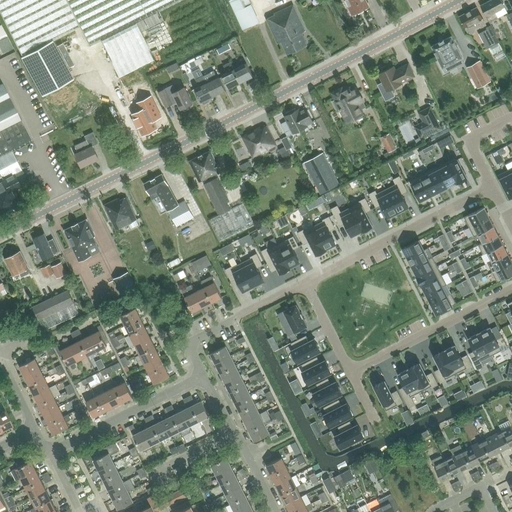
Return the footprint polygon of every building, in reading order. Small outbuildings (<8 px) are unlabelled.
[(0,0),(0,11),(22,56),(51,41),(79,26),(65,0),(0,0)] [(65,0),(79,26),(88,45),(100,40),(118,76),(153,59),(139,31),(162,20),(158,11),(179,0),(65,0)] [(249,0),(229,0),(234,12),(251,4),(249,0)] [(344,0),(352,15),(368,7),(364,0),(344,0)] [(504,7),(500,0),(491,0),(480,6),(483,10),(489,23),(498,18),(495,13),(504,7)] [(260,22),(251,4),(234,12),(242,30),(257,23),(260,22)] [(274,15),(266,19),(277,44),(281,42),(286,54),(307,45),(301,33),(305,31),(293,5),(274,14),(274,15)] [(481,27),(485,25),(476,8),(460,16),(468,32),(469,31),(469,33),(471,33),(474,32),(475,30),(474,29),(480,25),(481,27)] [(489,48),(499,43),(498,42),(494,35),(496,35),(491,25),(486,28),(487,30),(481,33),(489,48)] [(456,45),(455,45),(455,44),(452,37),(451,36),(451,37),(444,40),(443,40),(444,42),(440,44),(440,42),(439,42),(439,43),(432,46),(431,46),(432,47),(438,60),(439,61),(442,67),(442,68),(443,68),(453,63),(455,66),(456,67),(463,63),(464,63),(464,62),(462,58),(462,57),(461,55),(456,46),(456,45)] [(51,41),(22,56),(20,57),(41,96),(73,79),(51,41)] [(489,48),(496,62),(506,56),(499,43),(489,48)] [(490,82),(480,61),(467,67),(472,78),(475,77),(480,87),(490,82)] [(221,76),(228,89),(240,83),(234,70),(231,63),(224,67),(227,73),(221,76)] [(246,63),(234,70),(240,83),(253,76),(246,63)] [(379,74),(383,82),(377,85),(385,101),(395,96),(391,89),(401,84),(401,83),(414,76),(408,64),(407,65),(406,64),(402,66),(402,68),(395,71),(393,67),(379,74)] [(199,69),(192,72),(196,80),(199,87),(194,89),(201,102),(202,104),(204,104),(208,102),(209,100),(208,99),(213,96),(206,83),(203,77),(203,76),(199,69)] [(214,71),(203,76),(203,77),(206,83),(213,96),(225,90),(219,77),(217,78),(214,71)] [(0,215),(2,214),(3,216),(24,206),(16,190),(20,187),(14,174),(21,170),(11,151),(31,141),(2,83),(0,84),(0,215)] [(165,107),(177,102),(181,109),(182,110),(184,111),(190,108),(190,106),(190,105),(192,103),(184,87),(175,92),(172,85),(158,92),(165,107)] [(335,100),(332,101),(337,111),(340,110),(347,122),(363,114),(360,110),(366,107),(356,88),(351,91),(350,88),(343,91),(342,89),(332,94),(335,100)] [(132,120),(136,128),(139,127),(142,135),(156,128),(153,120),(160,117),(151,97),(138,103),(141,110),(133,115),(135,119),(132,120)] [(287,115),(285,117),(293,133),(307,126),(306,125),(312,122),(305,108),(299,111),(298,110),(296,111),(295,109),(295,108),(286,113),(286,114),(286,113),(287,115)] [(416,129),(420,138),(429,134),(440,128),(439,127),(430,108),(419,113),(425,125),(416,129)] [(440,128),(429,134),(432,140),(450,130),(447,123),(439,127),(440,128)] [(261,130),(259,127),(242,137),(253,158),(269,149),(270,150),(271,151),(275,149),(275,147),(275,146),(276,145),(266,126),(261,130)] [(78,152),(75,154),(81,167),(99,159),(93,146),(98,144),(93,132),(84,136),(86,140),(75,146),(78,152)] [(385,146),(390,144),(393,150),(395,149),(396,149),(389,134),(381,138),(385,146)] [(287,137),(281,139),(286,150),(292,147),(287,137)] [(389,152),(384,155),(386,159),(398,153),(395,149),(393,150),(389,152)] [(209,151),(189,161),(199,182),(220,172),(209,151)] [(304,163),(320,194),(339,184),(323,153),(304,163)] [(455,156),(446,161),(457,183),(467,178),(455,156)] [(456,183),(457,183),(446,161),(446,162),(437,166),(448,187),(456,183)] [(248,162),(240,166),(242,171),(251,167),(248,162)] [(439,192),(448,187),(437,166),(428,171),(439,192)] [(511,195),(511,178),(508,170),(498,175),(509,197),(511,195)] [(439,192),(428,171),(419,175),(430,196),(439,192)] [(162,174),(161,174),(161,175),(144,184),(144,185),(152,199),(161,195),(169,210),(168,210),(177,226),(193,218),(185,201),(184,201),(185,202),(179,205),(162,175),(162,174)] [(420,201),(430,196),(419,175),(409,180),(420,201)] [(204,184),(219,215),(230,209),(227,203),(229,201),(217,177),(204,184)] [(401,194),(407,191),(399,177),(393,180),(396,184),(386,189),(398,212),(408,207),(401,194)] [(376,207),(381,204),(388,218),(398,212),(386,189),(377,194),(375,191),(369,194),(376,207)] [(119,198),(104,205),(114,227),(115,229),(136,220),(126,197),(120,200),(119,198)] [(321,197),(307,204),(310,209),(324,202),(321,197)] [(362,231),(372,226),(365,213),(371,210),(365,199),(359,202),(359,203),(350,208),(362,231)] [(219,215),(209,220),(219,242),(254,225),(244,203),(230,209),(219,215)] [(331,209),(339,226),(345,223),(352,236),(361,231),(362,231),(350,208),(340,213),(337,206),(331,209)] [(484,208),(484,207),(464,217),(469,227),(489,217),(484,208)] [(284,216),(277,220),(281,228),(289,224),(284,216)] [(329,217),(323,220),(323,221),(314,226),(326,250),(326,249),(336,244),(329,231),(334,228),(329,217)] [(474,237),(478,235),(478,234),(494,226),(489,217),(469,227),(474,237)] [(91,255),(87,248),(96,244),(93,237),(95,236),(87,220),(87,219),(86,220),(78,224),(78,223),(77,223),(77,224),(74,226),(73,225),(72,226),(73,226),(65,230),(64,230),(64,231),(65,231),(79,261),(91,255)] [(303,244),(309,241),(316,255),(326,250),(314,226),(304,231),(304,230),(298,233),(303,244)] [(498,235),(494,226),(478,234),(478,235),(482,243),(498,235)] [(44,234),(33,239),(40,253),(37,254),(41,261),(59,252),(53,239),(48,241),(44,234)] [(483,255),(487,253),(487,252),(503,244),(498,235),(482,243),(478,245),(483,255)] [(290,268),(299,263),(293,250),(298,247),(293,237),(278,245),(290,268)] [(408,259),(424,250),(418,240),(403,248),(408,259)] [(152,241),(147,244),(150,250),(153,248),(155,247),(152,241)] [(231,244),(226,246),(229,252),(234,250),(231,244)] [(487,253),(492,261),(508,253),(503,244),(487,252),(487,253)] [(279,273),(281,272),(282,274),(290,270),(289,268),(290,268),(278,245),(268,250),(267,248),(261,251),(267,263),(273,260),(279,273)] [(428,248),(424,250),(408,259),(412,268),(428,260),(432,257),(428,248)] [(20,251),(5,259),(13,275),(19,272),(22,277),(30,273),(28,268),(20,251)] [(511,262),(508,253),(492,261),(487,263),(492,273),(511,262)] [(241,263),(253,286),(263,281),(257,268),(262,265),(256,254),(250,257),(251,258),(241,263)] [(206,255),(191,263),(193,266),(196,271),(200,269),(211,264),(206,255)] [(428,260),(412,268),(417,276),(416,276),(417,277),(437,266),(432,257),(428,260)] [(179,258),(168,263),(170,267),(181,262),(179,258)] [(471,267),(469,262),(467,263),(462,265),(465,270),(471,267)] [(511,275),(511,262),(492,273),(497,283),(511,275)] [(61,263),(52,267),(57,278),(66,274),(61,263)] [(232,268),(231,267),(225,270),(231,281),(236,278),(243,291),(253,286),(241,263),(232,268)] [(49,265),(42,268),(46,277),(53,273),(49,265)] [(437,266),(417,277),(421,286),(442,275),(437,266)] [(115,279),(114,279),(114,280),(122,295),(135,289),(128,273),(128,272),(127,273),(115,279)] [(442,287),(447,285),(442,275),(421,286),(422,286),(426,295),(442,287)] [(211,276),(201,281),(204,287),(212,302),(222,297),(214,282),(211,276)] [(191,285),(181,290),(184,297),(185,299),(192,312),(193,314),(199,311),(198,309),(202,307),(194,292),(191,285)] [(464,287),(468,294),(472,292),(469,285),(464,287)] [(204,287),(194,292),(202,307),(212,302),(204,287)] [(442,287),(426,295),(431,304),(447,296),(447,295),(442,287)] [(68,291),(33,308),(44,331),(80,314),(68,291)] [(447,296),(431,304),(436,314),(456,304),(451,293),(447,295),(447,296)] [(290,323),(283,326),(288,336),(289,335),(294,333),(307,326),(303,317),(301,313),(296,305),(284,311),(290,323)] [(119,315),(125,325),(140,318),(135,308),(119,315)] [(125,325),(129,335),(145,327),(140,318),(125,325)] [(89,335),(97,351),(107,346),(100,333),(102,332),(103,331),(100,325),(97,327),(99,331),(89,335)] [(149,337),(145,327),(129,335),(125,337),(130,347),(134,345),(149,337)] [(501,351),(501,352),(508,349),(502,337),(496,340),(490,327),(479,333),(491,356),(501,351)] [(113,332),(107,334),(110,340),(116,337),(113,332)] [(294,333),(289,335),(292,341),(297,338),(294,333)] [(468,338),(475,351),(469,354),(477,370),(484,367),(481,361),(491,356),(479,333),(468,338)] [(87,356),(97,351),(89,335),(79,340),(87,356)] [(298,363),(320,351),(314,339),(309,342),(306,336),(291,344),(294,349),(292,351),(298,363)] [(134,345),(139,354),(154,347),(149,337),(134,345)] [(79,340),(70,345),(77,361),(87,356),(79,340)] [(77,361),(70,345),(60,350),(58,346),(55,348),(58,354),(61,353),(67,366),(77,361)] [(456,374),(466,369),(466,370),(473,366),(467,355),(461,358),(455,345),(444,351),(456,374)] [(226,346),(210,353),(215,363),(230,356),(226,346)] [(139,354),(144,364),(159,356),(154,347),(139,354)] [(446,379),(456,374),(444,351),(433,356),(440,369),(434,372),(440,383),(446,380),(446,379)] [(164,366),(159,356),(144,364),(149,374),(164,366)] [(215,363),(220,373),(235,365),(230,356),(215,363)] [(19,366),(24,376),(39,368),(34,358),(19,366)] [(325,361),(320,363),(317,358),(302,365),(305,371),(302,372),(309,384),(331,373),(325,361)] [(99,369),(104,366),(101,359),(95,362),(99,369)] [(420,363),(409,369),(421,392),(431,386),(431,388),(438,384),(432,373),(426,376),(420,363)] [(240,375),(235,365),(220,373),(225,383),(240,375)] [(164,366),(149,374),(154,384),(169,376),(164,366)] [(44,378),(39,368),(24,376),(29,385),(44,378)] [(398,374),(405,387),(399,390),(409,408),(415,405),(411,397),(421,392),(409,369),(398,374)] [(225,383),(230,392),(245,385),(240,375),(225,383)] [(53,378),(55,385),(65,383),(64,376),(53,378)] [(49,388),(44,378),(29,385),(34,395),(49,388)] [(328,379),(317,385),(319,390),(313,393),(320,405),(342,394),(336,382),(331,385),(328,379)] [(385,381),(374,387),(386,411),(403,402),(397,391),(391,394),(385,381)] [(125,382),(115,387),(122,402),(132,397),(125,382)] [(250,394),(245,385),(230,392),(235,402),(250,394)] [(115,387),(105,392),(113,407),(122,402),(115,387)] [(54,397),(49,388),(34,395),(39,405),(54,397)] [(105,392),(95,396),(103,412),(113,407),(105,392)] [(255,404),(250,394),(235,402),(239,412),(255,404)] [(93,417),(103,412),(95,396),(86,401),(93,417)] [(39,405),(43,414),(59,407),(54,397),(39,405)] [(342,406),(339,400),(324,408),(327,413),(324,415),(331,427),(353,415),(347,403),(342,406)] [(209,416),(201,401),(191,406),(199,421),(209,416)] [(239,412),(244,421),(259,414),(255,404),(239,412)] [(427,404),(417,409),(421,416),(430,411),(427,404)] [(189,426),(199,421),(191,406),(181,411),(189,426)] [(64,417),(59,407),(43,414),(48,424),(64,417)] [(12,425),(12,424),(5,410),(0,412),(0,411),(0,425),(2,430),(12,425)] [(180,431),(189,426),(181,411),(172,415),(180,431)] [(270,421),(265,411),(259,414),(244,421),(249,431),(264,423),(270,421)] [(64,417),(48,424),(53,434),(68,426),(66,422),(71,420),(68,414),(64,417)] [(170,436),(180,431),(172,415),(162,420),(170,436)] [(160,440),(170,436),(162,420),(153,425),(160,440)] [(341,433),(335,436),(341,448),(364,437),(358,425),(352,427),(350,422),(338,427),(341,433)] [(264,423),(249,431),(254,441),(269,433),(264,423)] [(151,445),(160,440),(153,425),(143,430),(151,445)] [(501,431),(509,446),(511,444),(511,427),(511,426),(501,431)] [(320,429),(314,432),(317,437),(323,434),(320,429)] [(141,450),(151,445),(143,430),(133,435),(141,450)] [(499,451),(509,446),(501,431),(492,436),(499,451)] [(499,451),(492,436),(482,441),(490,456),(499,451)] [(472,445),(480,461),(490,456),(482,441),(472,445)] [(103,456),(93,460),(98,470),(114,463),(110,455),(119,451),(115,442),(100,450),(103,456)] [(296,442),(290,445),(293,450),(298,447),(296,442)] [(463,450),(470,466),(480,461),(472,445),(463,450)] [(470,466),(463,450),(460,446),(451,451),(453,455),(461,471),(470,466)] [(453,455),(443,460),(451,475),(461,471),(453,455)] [(211,465),(216,475),(231,467),(226,457),(211,465)] [(281,457),(266,465),(271,475),(286,467),(281,457)] [(376,465),(372,458),(364,462),(367,469),(376,465)] [(441,480),(451,475),(443,460),(433,465),(441,480)] [(16,480),(21,478),(36,471),(31,461),(11,470),(16,480)] [(118,472),(114,463),(98,470),(103,480),(118,472)] [(183,473),(180,466),(173,470),(176,476),(183,473)] [(216,475),(221,484),(236,477),(231,467),(216,475)] [(291,477),(286,467),(271,475),(276,485),(291,477)] [(350,470),(341,474),(345,482),(349,480),(354,478),(350,470)] [(41,480),(36,471),(21,478),(26,488),(41,480)] [(123,482),(118,472),(103,480),(108,490),(123,482)] [(341,475),(334,478),(337,484),(344,481),(341,475)] [(221,484),(226,494),(241,486),(236,477),(221,484)] [(276,485),(281,494),(296,487),(291,477),(276,485)] [(323,480),(327,487),(333,484),(329,477),(323,480)] [(123,482),(108,490),(113,499),(128,492),(134,489),(129,479),(123,482)] [(26,488),(31,498),(46,490),(41,480),(26,488)] [(226,494),(230,504),(246,496),(241,486),(226,494)] [(301,496),(296,487),(281,494),(286,504),(301,496)] [(31,498),(35,507),(51,500),(46,490),(31,498)] [(128,492),(113,499),(118,509),(133,502),(128,492)] [(391,494),(378,501),(380,506),(383,511),(395,511),(399,509),(391,494)] [(230,504),(234,511),(238,511),(251,506),(246,496),(230,504)] [(289,511),(294,511),(306,506),(301,496),(286,504),(289,511)] [(35,507),(30,510),(31,511),(50,511),(55,509),(51,500),(35,507)] [(383,511),(380,506),(378,501),(368,505),(371,511),(383,511)]
